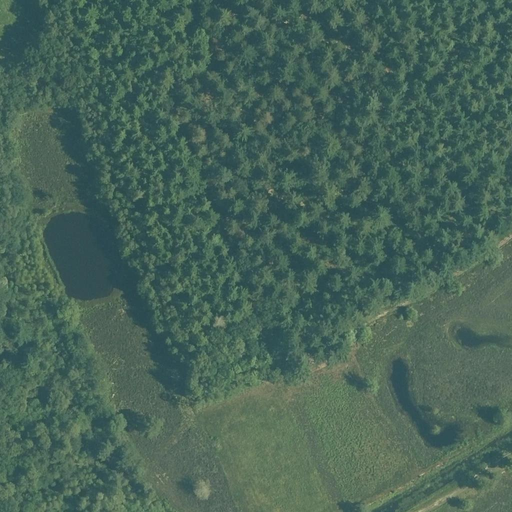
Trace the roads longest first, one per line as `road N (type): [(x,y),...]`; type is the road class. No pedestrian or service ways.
road 1 (track): [(187,0),(212,58),(158,80),(285,390),(354,368),(353,333),(366,320),(511,232)]
road 2 (track): [(439,282),(381,150),(399,101),(366,0)]
